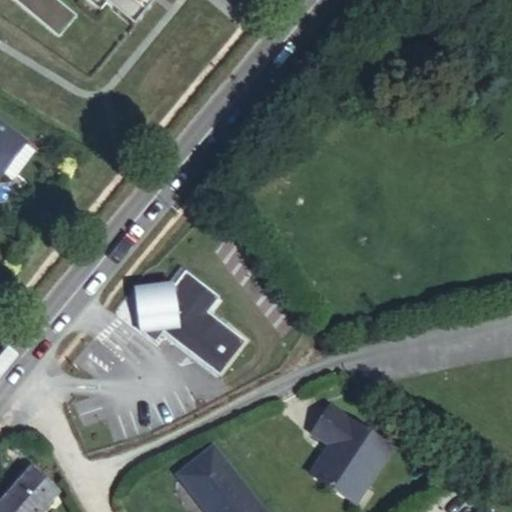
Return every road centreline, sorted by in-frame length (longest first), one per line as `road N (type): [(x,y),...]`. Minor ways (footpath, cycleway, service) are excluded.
road 1 (secondary): [(315,0),(9,371)]
road 2 (residential): [(9,371),(29,389),(98,511)]
